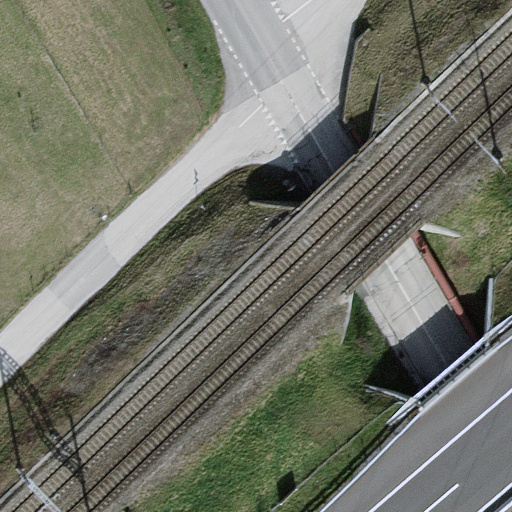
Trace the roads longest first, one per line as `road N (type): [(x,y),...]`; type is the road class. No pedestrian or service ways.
road 1 (unclassified): [(511,481),(282,88)]
road 2 (unclassified): [(0,354),(282,88)]
road 3 (unclassified): [(282,88),(373,0)]
